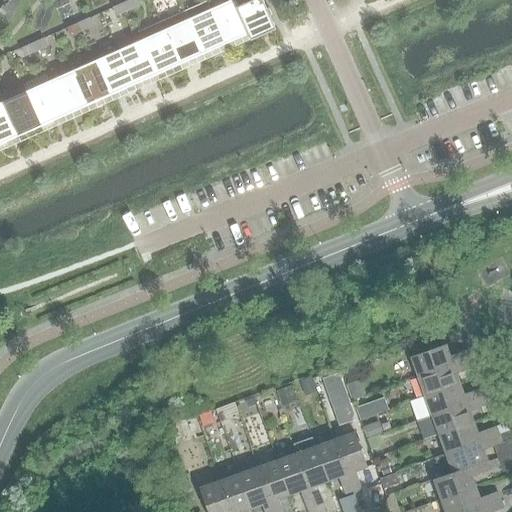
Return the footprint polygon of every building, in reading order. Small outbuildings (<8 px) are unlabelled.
[(130,0),(123,3),(126,11),(138,6),(135,0),(130,0)] [(247,34),(246,35),(249,41),(275,30),(266,10),(268,10),(268,8),(265,9),(261,0),(252,0),(237,7),(236,8),(247,34)] [(224,44),(246,35),(247,34),(236,8),(237,7),(234,1),(210,12),(224,44)] [(126,11),(123,3),(112,8),(115,16),(126,11)] [(201,55),(224,44),(210,12),(187,22),(201,55)] [(77,24),(80,32),(92,27),(88,19),(77,24)] [(178,65),(201,55),(187,22),(164,33),(178,65)] [(80,32),(77,24),(65,29),(69,37),(80,32)] [(155,75),(178,65),(164,33),(141,43),(155,75)] [(31,44),(35,52),(46,47),(43,39),(31,44)] [(132,85),(155,75),(141,43),(118,53),(132,85)] [(35,52),(31,44),(20,49),(23,57),(35,52)] [(132,85),(118,53),(95,63),(109,96),(132,85)] [(109,96),(95,63),(72,74),(86,106),(109,96)] [(86,106),(72,74),(49,84),(63,116),(86,106)] [(63,116),(49,84),(26,94),(40,126),(63,116)] [(17,137),(40,126),(26,94),(3,104),(17,137)] [(0,144),(17,137),(3,104),(0,105),(0,144)] [(445,344),(410,356),(417,377),(470,358),(467,349),(449,355),(445,344)] [(473,366),(470,358),(417,377),(424,396),(459,384),(455,372),(473,366)] [(337,374),(322,379),(338,425),(354,419),(337,374)] [(309,377),(299,381),(305,397),(315,393),(309,377)] [(351,400),(365,395),(360,380),(346,385),(351,400)] [(463,394),(459,384),(424,396),(431,416),(484,397),(481,388),(463,394)] [(276,392),(280,403),(294,398),(290,387),(276,392)] [(252,397),(244,401),(247,408),(255,404),(252,397)] [(486,404),(484,397),(431,416),(438,434),(472,422),(468,411),(477,407),(486,404)] [(381,413),(376,401),(355,408),(359,421),(381,413)] [(486,404),(477,407),(480,414),(489,411),(486,404)] [(209,411),(198,416),(202,427),(214,422),(209,411)] [(378,421),(364,426),(368,439),(383,433),(378,421)] [(438,434),(444,454),(498,435),(494,426),(476,433),(472,422),(438,434)] [(494,426),(498,435),(507,432),(504,423),(494,426)] [(354,431),(333,439),(352,492),(361,488),(354,471),(366,467),(354,431)] [(451,473),(485,461),(486,461),(482,449),(500,443),(498,435),(444,454),(436,456),(443,476),(451,473)] [(333,439),(314,445),(327,481),(338,477),(344,495),(352,492),(333,439)] [(314,445),(295,452),(314,506),(322,503),(316,485),(327,481),(314,445)] [(295,452),(276,459),(289,495),(300,491),(306,509),(314,506),(295,452)] [(276,459),(256,466),(273,511),(283,511),(278,498),(289,495),(276,459)] [(443,476),(433,480),(440,500),(475,487),(471,477),(488,470),(485,461),(451,473),(443,476)] [(382,475),(390,472),(387,465),(379,468),(382,475)] [(273,511),(256,466),(237,473),(250,509),(261,505),(263,511),(273,511)] [(237,473),(218,480),(229,511),(241,511),(250,509),(237,473)] [(229,511),(218,480),(198,487),(207,511),(229,511)] [(475,487),(440,500),(444,511),(466,511),(499,500),(496,492),(479,498),(475,487)] [(363,498),(360,491),(354,494),(356,501),(363,498)] [(466,511),(490,511),(502,508),(499,500),(466,511)] [(325,511),(322,503),(314,506),(316,511),(325,511)]
